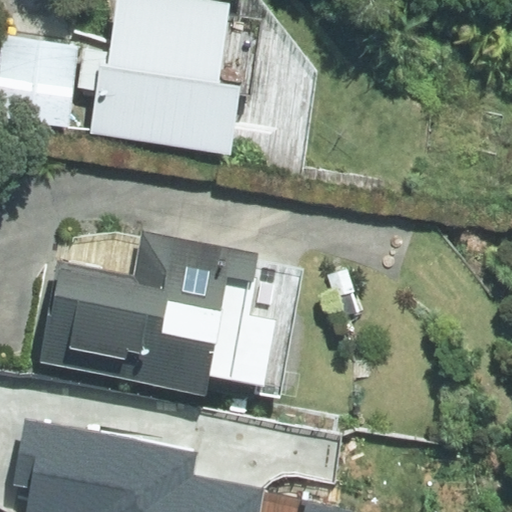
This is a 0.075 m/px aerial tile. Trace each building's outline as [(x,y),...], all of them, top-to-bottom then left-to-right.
[(95,138),(240,162),(250,92),(228,89),(240,11),(174,0),(125,0),(115,68),(107,66),(95,138)] [(0,110),(0,118),(80,134),(95,54),(13,39),(0,110)] [(331,88),(306,84),(300,124),(326,128),(331,88)] [(250,313),(261,252),(142,231),(134,277),(58,263),(40,367),(211,396),(213,389),(247,394),(250,382),(271,386),(283,319),(250,313)] [(356,294),(349,268),(327,274),(334,300),(356,294)] [(131,456),(49,414),(3,504),(19,511),(230,511),(205,498),(227,454),(152,416),(131,456)] [(467,511),(473,490),(452,484),(444,511),(467,511)]
